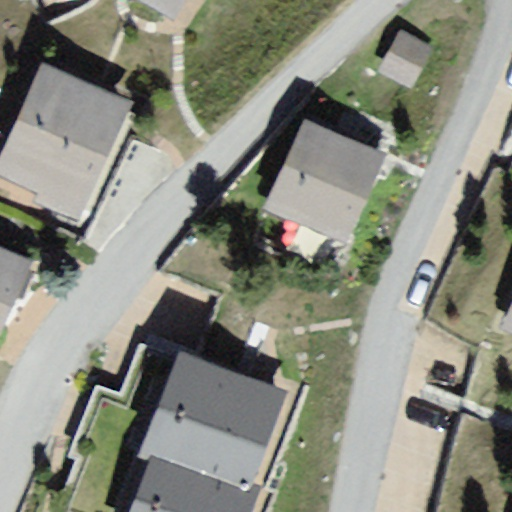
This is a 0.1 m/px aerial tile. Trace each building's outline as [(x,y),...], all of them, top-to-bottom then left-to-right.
[(134,0),(161,14),(168,0),(134,0)] [(0,116),(0,185),(78,218),(126,105),(23,62),(0,116)] [(288,126),(257,206),(347,240),(378,161),(288,126)] [(0,315),(24,263),(0,252),(0,315)] [(511,280),(492,323),(511,332),(511,280)] [(266,387),(145,348),(115,442),(236,481),(266,387)] [(127,454),(107,511),(250,511),(256,497),(127,454)]
